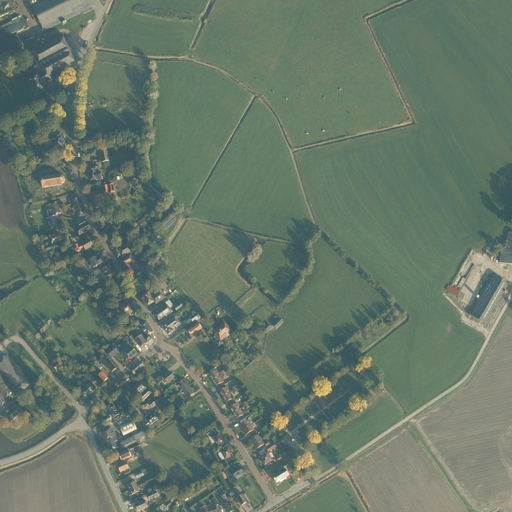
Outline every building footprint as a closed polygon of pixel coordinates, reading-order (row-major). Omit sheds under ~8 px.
[(85,11),(86,13),(93,10),(88,0),(43,0),(32,6),(44,31),(85,11)] [(10,35),(11,48),(12,48),(35,37),(31,28),(30,29),(27,30),(21,30),(15,33),(14,33),(10,35)] [(38,77),(38,76),(31,80),(31,81),(29,82),(35,92),(39,90),(39,91),(41,90),(41,89),(44,87),(42,84),(46,81),(47,83),(79,66),(62,35),(30,52),(33,58),(29,60),(34,70),(39,68),(42,75),(38,77)] [(52,145),(53,148),(63,146),(61,134),(53,135),(54,137),(45,139),(46,147),(52,145)] [(100,151),(102,163),(109,162),(107,149),(100,151)] [(98,173),(97,168),(89,169),(91,181),(96,180),(99,179),(98,173)] [(63,175),(61,175),(41,179),(42,188),(62,185),(62,184),(64,184),(65,182),(65,179),(64,177),(63,175)] [(115,193),(114,184),(102,186),(103,194),(109,193),(109,194),(115,193)] [(94,197),(96,208),(104,206),(102,195),(94,197)] [(75,207),(76,208),(82,206),(79,198),(73,200),(75,207)] [(49,218),(47,219),(51,229),(53,229),(54,234),(61,232),(58,222),(55,216),(61,214),(56,203),(48,206),(50,211),(48,211),(47,212),(47,214),(49,218)] [(82,206),(76,208),(77,211),(79,217),(85,215),(82,206)] [(101,229),(108,225),(103,218),(97,222),(101,229)] [(89,223),(87,224),(85,220),(78,224),(80,228),(75,231),(78,237),(93,229),(89,223)] [(125,233),(123,229),(116,233),(117,235),(116,235),(117,238),(125,233)] [(511,232),(508,232),(505,248),(501,248),(499,264),(511,265),(511,232)] [(55,234),(52,235),(50,236),(52,244),(64,239),(61,233),(55,235),(55,234)] [(84,248),(86,250),(93,246),(90,241),(82,245),(80,247),(78,244),(73,247),(77,253),(81,250),(84,248)] [(123,256),(124,257),(131,252),(127,245),(118,250),(117,249),(113,251),(118,259),(123,256)] [(121,264),(127,274),(136,269),(133,264),(136,263),(131,254),(122,259),(124,262),(121,264)] [(90,271),(94,269),(94,268),(103,263),(99,256),(87,262),(89,267),(88,267),(90,271)] [(140,268),(144,273),(144,274),(155,267),(150,260),(144,264),(144,265),(140,268)] [(86,261),(82,264),(88,274),(88,273),(91,272),(95,270),(94,269),(90,271),(88,267),(89,267),(87,262),(86,261)] [(114,270),(113,271),(109,264),(101,269),(107,281),(117,276),(114,270)] [(150,279),(157,276),(154,271),(147,274),(150,279)] [(469,315),(485,324),(508,285),(492,275),(469,315)] [(143,296),(144,298),(148,305),(154,301),(156,304),(165,298),(161,291),(152,296),(149,292),(143,296)] [(133,312),(135,316),(141,312),(134,301),(129,304),(127,301),(118,306),(126,320),(128,318),(128,317),(131,316),(130,314),(133,312)] [(180,304),(174,308),(177,312),(183,308),(180,304)] [(166,316),(166,317),(172,312),(166,305),(158,311),(159,312),(155,315),(159,320),(166,316)] [(197,314),(190,319),(194,324),(200,319),(197,314)] [(172,329),(181,323),(179,320),(177,321),(175,318),(168,322),(169,322),(163,327),(168,335),(174,331),(172,329)] [(273,326),(276,329),(283,322),(280,319),(273,326)] [(141,348),(144,346),(153,340),(149,335),(153,332),(146,322),(140,326),(145,334),(142,336),(141,335),(135,339),(141,348)] [(198,322),(187,330),(190,335),(196,333),(202,328),(198,322)] [(227,337),(233,332),(224,322),(213,332),(216,335),(211,339),(221,351),(225,347),(220,341),(226,336),(227,337)] [(106,353),(111,359),(119,352),(114,346),(106,353)] [(129,358),(130,359),(138,353),(132,347),(125,354),(123,351),(121,353),(126,360),(129,358)] [(31,384),(7,356),(0,361),(0,413),(5,418),(6,418),(10,423),(22,414),(17,408),(17,409),(12,404),(15,401),(13,399),(31,384)] [(104,365),(112,373),(117,368),(110,360),(110,359),(109,358),(106,360),(107,362),(104,365)] [(103,367),(97,361),(94,364),(99,370),(103,367)] [(144,366),(141,362),(131,371),(134,375),(144,366)] [(96,374),(103,383),(108,378),(101,370),(96,374)] [(212,381),(220,377),(216,371),(209,376),(212,381)] [(90,395),(97,388),(93,384),(96,381),(87,372),(83,376),(89,382),(86,385),(87,386),(81,391),(82,392),(81,392),(85,397),(89,394),(90,395)] [(175,376),(174,377),(170,372),(163,378),(168,383),(173,379),(175,381),(177,379),(175,376)] [(115,384),(118,388),(129,379),(125,375),(115,384)] [(220,377),(212,381),(216,387),(223,382),(220,377)] [(183,392),(189,387),(184,380),(179,384),(178,383),(175,385),(177,387),(179,386),(182,390),(183,392)] [(147,389),(141,382),(132,389),(138,396),(147,389)] [(183,392),(182,390),(180,392),(182,394),(184,393),(188,398),(194,394),(189,387),(183,392)] [(222,398),(230,393),(227,387),(219,392),(222,398)] [(139,397),(143,402),(152,393),(148,389),(139,397)] [(230,393),(222,398),(226,403),(234,398),(230,393)] [(156,397),(153,394),(147,398),(150,402),(156,397)] [(158,404),(161,401),(158,397),(149,405),(152,408),(158,404)] [(113,419),(113,418),(119,415),(111,403),(105,407),(113,419)] [(233,414),(240,409),(236,404),(229,408),(233,414)] [(240,409),(233,414),(236,420),(243,415),(240,409)] [(151,416),(150,414),(147,416),(145,412),(142,414),(146,419),(143,422),(146,426),(148,424),(150,426),(159,419),(155,414),(151,416)] [(136,439),(141,436),(144,435),(140,428),(137,430),(132,420),(119,427),(124,437),(119,439),(123,447),(136,440),(136,439)] [(243,430),(251,425),(248,420),(240,425),(243,430)] [(251,425),(243,430),(246,435),(254,430),(251,425)] [(118,441),(116,436),(114,437),(111,428),(99,433),(104,443),(106,442),(110,451),(119,448),(116,442),(118,441)] [(224,442),(218,433),(216,434),(214,431),(207,435),(209,439),(211,437),(217,446),(224,442)] [(253,445),(261,440),(258,435),(250,440),(253,445)] [(261,440),(253,445),(256,450),(264,445),(261,440)] [(266,448),(268,452),(276,447),(274,443),(266,448)] [(225,459),(225,460),(226,460),(227,461),(228,461),(229,461),(230,460),(230,459),(231,459),(230,458),(230,457),(233,456),(228,448),(224,451),(223,448),(218,451),(219,454),(218,455),(222,460),(225,459)] [(122,461),(123,464),(117,466),(120,473),(129,469),(126,462),(125,460),(132,457),(129,450),(119,455),(122,461)] [(267,453),(260,458),(264,465),(272,460),(267,453)] [(285,478),(289,475),(286,470),(290,468),(287,463),(278,469),(280,472),(272,477),(276,483),(280,481),(280,482),(286,479),(285,478)] [(230,469),(225,472),(228,477),(232,474),(235,479),(244,474),(240,467),(232,472),(230,469)] [(129,490),(137,486),(134,481),(127,484),(129,490)] [(137,486),(129,490),(132,495),(139,492),(137,486)] [(228,499),(224,492),(220,494),(224,501),(228,499)] [(247,502),(243,495),(239,497),(238,495),(233,498),(237,504),(240,503),(241,506),(247,502)] [(138,511),(144,509),(148,507),(146,501),(135,505),(138,511)] [(231,511),(233,511),(231,507),(232,507),(228,501),(221,505),(224,510),(225,509),(227,511),(231,511)]
